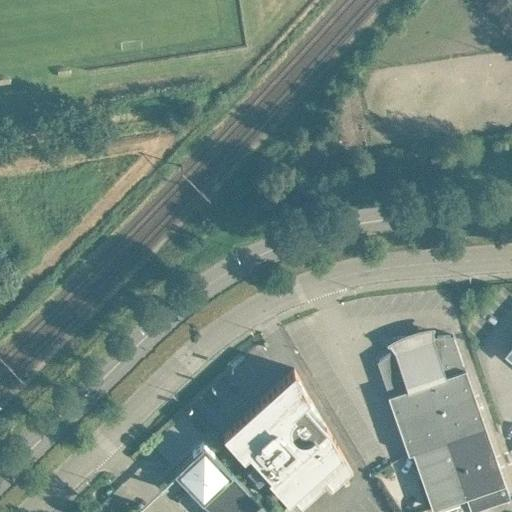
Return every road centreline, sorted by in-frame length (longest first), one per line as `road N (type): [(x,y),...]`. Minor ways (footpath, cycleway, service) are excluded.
road 1 (tertiary): [(0,474),(187,297),(259,255),(352,223),(511,206)]
road 2 (residential): [(30,511),(209,341),(264,305),(368,270),(511,257)]
